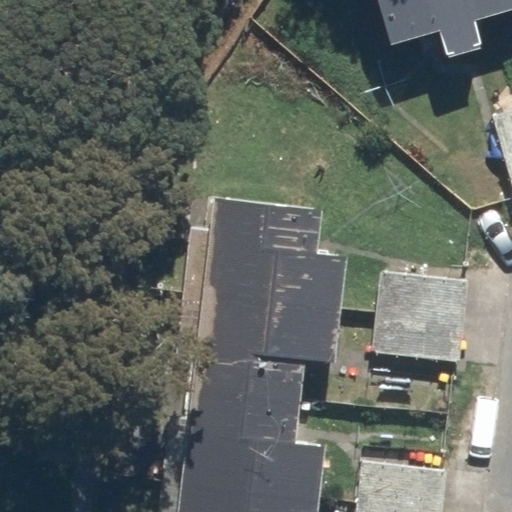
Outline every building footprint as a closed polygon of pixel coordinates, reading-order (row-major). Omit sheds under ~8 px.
[(511,0),(376,0),(389,44),(438,30),(446,58),(481,48),(472,20),(511,8),(511,0)] [(511,112),(493,118),(511,186),(511,112)] [(174,511),(312,511),(319,452),(292,449),(302,366),(329,369),(342,264),(315,260),(320,218),(212,205),(174,511)] [(374,353),(456,363),(466,285),(384,275),(374,353)] [(438,511),(443,476),(368,467),(362,511),(438,511)]
